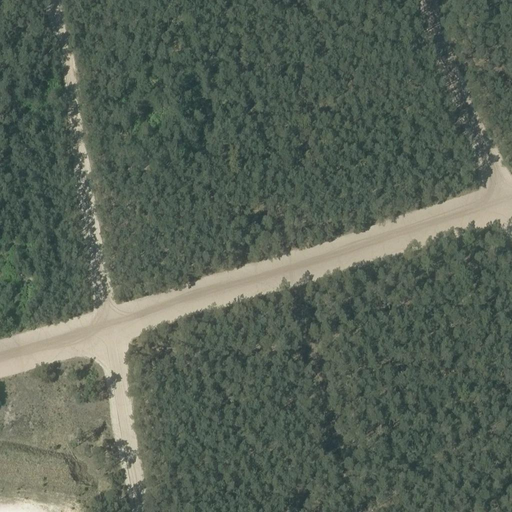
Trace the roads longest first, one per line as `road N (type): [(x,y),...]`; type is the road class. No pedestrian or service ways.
road 1 (track): [(0,365),(511,202)]
road 2 (track): [(140,511),(52,0)]
road 3 (track): [(429,0),(445,65),(511,216)]
